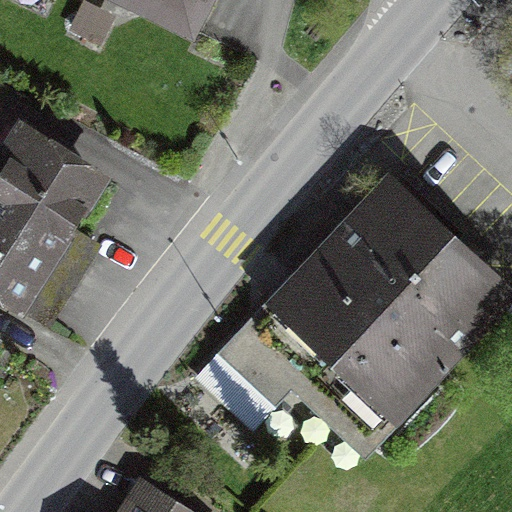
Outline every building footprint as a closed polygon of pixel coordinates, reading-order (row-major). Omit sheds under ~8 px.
[(94,0),(187,43),(207,0),(94,0)] [(0,318),(16,328),(72,236),(93,202),(22,160),(0,196),(0,318)] [(290,280),(218,356),(272,407),(290,388),(363,456),(511,297),(511,279),(394,169),(290,280)] [(96,250),(72,236),(16,328),(40,343),(96,250)] [(187,511),(147,490),(135,511),(187,511)]
